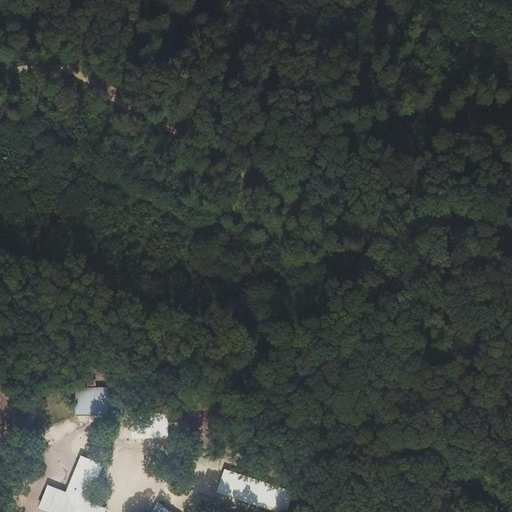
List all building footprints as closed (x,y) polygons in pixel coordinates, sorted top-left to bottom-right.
[(91,388),(92,379),(82,379),(82,388),(91,388)] [(104,419),(104,389),(91,388),(82,388),(71,388),(71,419),(104,419)] [(168,433),(165,410),(132,415),(135,437),(168,433)] [(30,419),(30,411),(19,411),(19,419),(21,420),(30,419)] [(66,494),(46,487),(37,511),(104,511),(105,510),(88,504),(101,466),(78,458),(66,494)] [(283,511),(290,493),(225,470),(218,491),(280,511),(283,511)] [(172,511),(157,502),(151,511),(172,511)]
